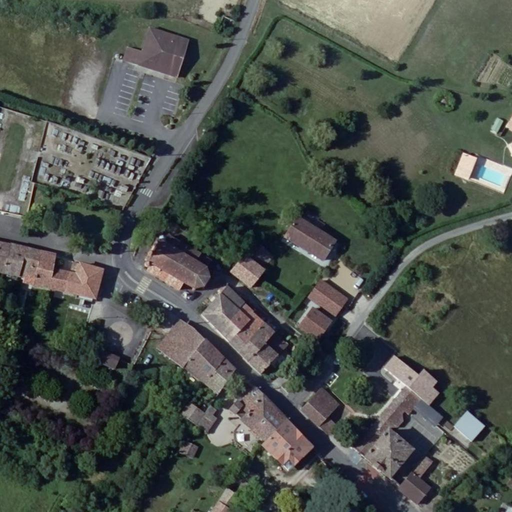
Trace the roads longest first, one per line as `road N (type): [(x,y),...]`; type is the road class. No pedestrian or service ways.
road 1 (unclassified): [(511,214),(419,247),(289,407)]
road 2 (tertiary): [(120,256),(146,189),(222,75),(252,0)]
road 3 (tertiary): [(289,407),(186,315),(131,278),(120,256)]
road 4 (tertiary): [(395,511),(289,407)]
road 5 (unclassified): [(120,256),(104,260),(0,237)]
